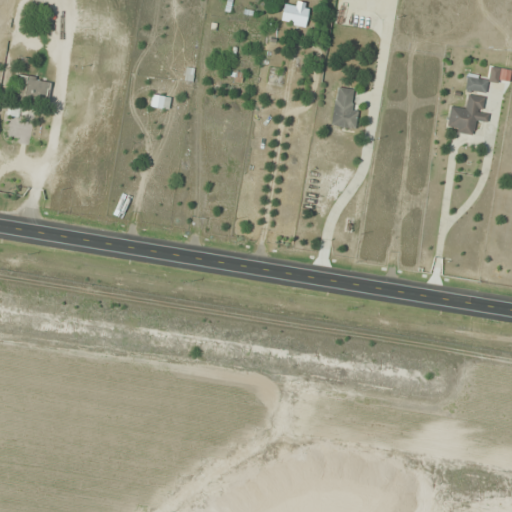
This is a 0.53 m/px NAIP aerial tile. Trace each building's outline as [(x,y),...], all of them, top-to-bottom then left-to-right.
[(305,26),(310,5),(297,1),(295,7),(285,4),(281,20),(305,26)] [(449,106),(446,129),(474,133),(475,120),(482,120),(485,95),(486,95),(488,77),(467,75),(463,107),(449,106)] [(23,98),(46,103),(50,83),(27,78),(23,98)] [(353,128),(358,90),(337,87),(331,125),(353,128)] [(151,107),(162,107),(162,96),(152,96),(151,107)]
